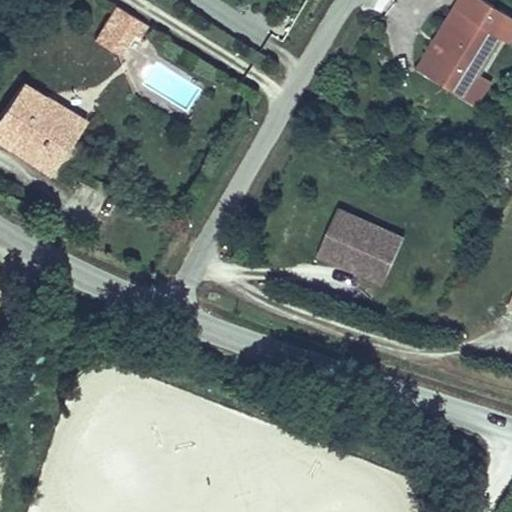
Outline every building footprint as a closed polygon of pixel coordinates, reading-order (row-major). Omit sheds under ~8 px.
[(511,45),(511,44),(511,14),(488,0),(459,0),(454,10),(463,15),(422,81),(462,106),(503,40),(511,45)] [(117,4),(93,37),(118,56),(132,38),(145,48),(156,34),(117,4)] [(412,75),(422,81),(463,15),(454,10),(412,75)] [(503,40),(462,106),(470,111),(511,45),(503,40)] [(90,123),(26,80),(0,118),(0,143),(52,179),(90,123)] [(408,239),(342,210),(320,258),(335,265),(339,257),(389,279),(408,239)] [(339,257),(335,265),(386,287),(389,279),(339,257)]
